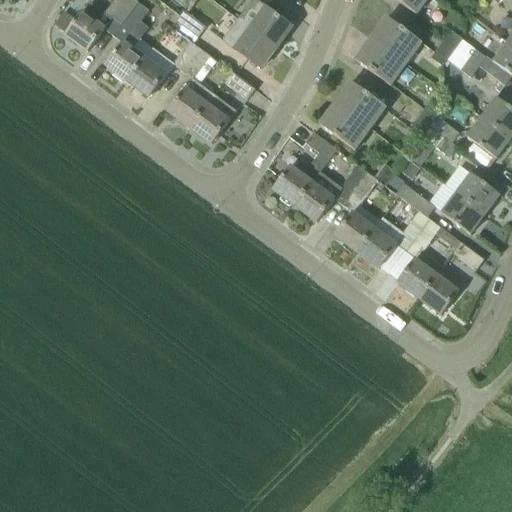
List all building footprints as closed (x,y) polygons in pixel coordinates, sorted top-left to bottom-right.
[(126,0),(111,20),(90,5),(66,38),(88,55),(105,32),(114,39),(138,5),(137,4),(131,0),(126,0)] [(394,0),(418,17),(430,0),(394,0)] [(437,0),(434,0),(431,5),(437,9),(441,3),(437,0)] [(128,84),(146,60),(133,51),(149,30),(141,24),(149,14),(138,5),(114,39),(123,46),(106,68),(128,84)] [(292,30),(266,11),(252,30),(240,22),(239,23),(277,50),(292,30)] [(177,24),(198,40),(206,30),(185,13),(177,24)] [(406,67),(422,45),(387,20),(380,30),(382,31),(373,42),(406,67)] [(224,42),(261,71),(277,50),(239,23),(224,42)] [(463,41),(451,33),(446,40),(458,48),(463,41)] [(446,40),(441,47),(453,55),(454,53),(458,48),(446,40)] [(511,47),(508,44),(493,64),(487,60),(463,41),(458,48),(454,53),(466,61),(479,70),(480,68),(506,87),(511,79),(511,47)] [(406,67),(373,42),(365,54),(363,53),(356,63),(391,88),(406,67)] [(183,75),(201,52),(190,44),(173,66),(175,67),(174,68),(183,75)] [(441,47),(436,53),(448,62),(453,55),(441,47)] [(146,60),(128,84),(150,100),(174,68),(175,67),(173,66),(153,50),(146,60)] [(210,58),(201,52),(183,75),(193,82),(210,58)] [(443,68),(448,62),(436,53),(431,60),(443,68)] [(459,71),(471,80),(479,70),(466,61),(459,71)] [(256,92),(240,80),(232,75),(224,85),(248,103),(256,92)] [(337,107),(371,131),(386,110),(351,84),(344,94),(346,95),(337,107)] [(501,85),(496,91),(500,94),(505,88),(501,85)] [(191,131),(208,108),(186,92),(169,114),(191,131)] [(511,141),(511,111),(496,100),(482,119),(511,142),(511,141)] [(371,131),(337,107),(329,119),(327,117),(320,127),(355,153),(371,131)] [(423,114),(435,122),(438,118),(440,116),(428,107),(423,114)] [(212,147),(229,124),(208,108),(191,131),(212,147)] [(430,129),(435,122),(423,114),(418,121),(430,129)] [(429,130),(452,146),(460,136),(447,127),(448,126),(438,118),(435,122),(430,129),(429,130)] [(511,142),(482,119),(467,139),(497,161),(511,142)] [(425,136),(429,130),(430,129),(418,121),(413,127),(425,136)] [(408,134),(420,143),(422,139),(425,136),(413,127),(408,134)] [(445,156),(452,146),(429,130),(425,136),(422,139),(445,156)] [(337,152),(314,135),(306,146),(320,156),(312,166),(322,173),(337,152)] [(418,169),(410,162),(401,174),(412,182),(420,171),(418,169)] [(380,173),(391,182),(396,175),(385,167),(380,173)] [(291,169),(274,192),(295,208),(312,185),(291,169)] [(312,185),(295,208),(317,225),(335,202),(344,208),(368,176),(359,169),(342,191),(320,175),(312,185)] [(377,183),(386,189),(391,182),(380,173),(375,180),(378,183),(377,183)] [(359,208),(377,183),(378,183),(375,180),(368,176),(344,208),(353,215),(359,208)] [(500,198),(471,176),(456,196),(486,218),(500,198)] [(435,210),(404,186),(396,197),(419,215),(428,220),(435,210)] [(456,196),(441,215),(471,237),(486,218),(456,196)] [(357,255),(374,231),(353,215),(336,239),(357,255)] [(374,231),(357,255),(379,271),(397,248),(406,255),(430,222),(428,220),(419,215),(404,235),(384,219),(381,224),(380,223),(374,231)] [(430,222),(406,255),(415,262),(417,263),(423,255),(423,254),(442,230),(430,222)] [(461,245),(442,230),(437,237),(456,252),(461,245)] [(453,256),(475,272),(476,273),(484,263),(461,245),(456,252),(453,256)] [(441,318),(475,272),(453,256),(444,270),(437,278),(419,301),(441,318)] [(419,301),(437,278),(417,263),(415,262),(398,285),(419,301)]
